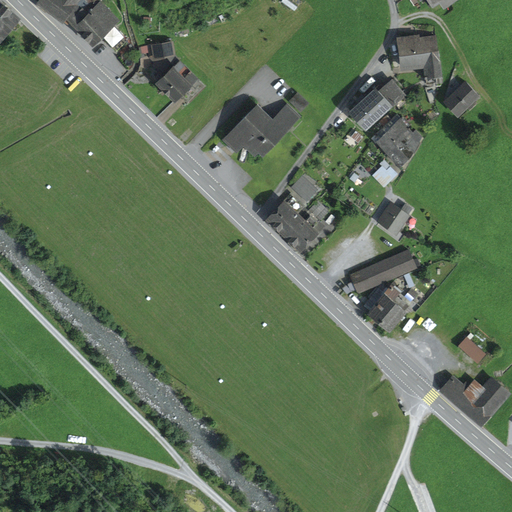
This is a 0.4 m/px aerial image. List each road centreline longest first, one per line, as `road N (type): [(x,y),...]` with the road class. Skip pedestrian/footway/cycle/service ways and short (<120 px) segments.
road 1 (secondary): [(249,226),(511,468)]
road 2 (secondary): [(18,0),(249,226)]
road 3 (residential): [(391,0),(396,23),(389,41),(249,226)]
road 4 (track): [(200,484),(85,447),(0,440)]
